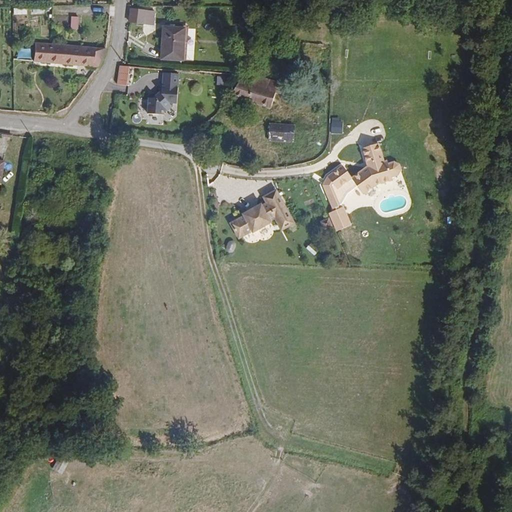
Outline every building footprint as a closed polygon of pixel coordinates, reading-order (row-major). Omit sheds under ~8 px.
[(147,13),(148,27),(157,27),(156,12),(147,13)] [(147,13),(133,14),(135,29),(148,27),(147,13)] [(186,28),(163,29),(163,61),(186,61),(186,28)] [(98,66),(105,48),(34,45),(33,63),(98,66)] [(122,65),(121,86),(133,86),(133,66),(122,65)] [(243,70),(234,98),(272,110),(277,93),(269,91),(273,79),(243,70)] [(178,75),(162,75),(162,92),(156,101),(150,101),(150,115),(165,116),(166,112),(168,112),(173,108),(174,104),(177,104),(178,75)] [(295,126),(270,125),(269,142),(294,143),(295,126)] [(343,128),(332,128),(332,140),(343,140),(343,128)] [(365,192),(378,183),(393,178),(393,174),(398,173),(401,169),(399,164),(395,161),(390,163),(388,159),(385,161),(380,143),(364,147),(368,165),(354,175),(365,192)] [(274,216),(277,222),(282,219),(286,226),(294,221),(275,188),(263,195),(266,201),(262,203),(261,202),(254,206),(255,208),(249,211),(248,209),(242,212),(243,214),(230,221),(239,236),(253,228),(254,230),(271,221),(270,219),(274,216)] [(329,213),(334,224),(337,231),(352,225),(345,207),(329,213)] [(282,219),(277,222),(283,233),(286,226),(282,219)] [(54,468),(63,472),(67,463),(58,459),(54,468)]
